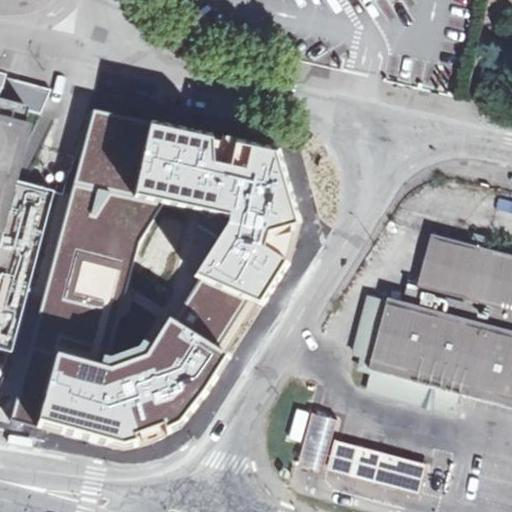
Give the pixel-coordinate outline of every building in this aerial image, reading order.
[(0,348),(18,353),(58,192),(12,180),(30,111),(43,114),(54,90),(0,76),(0,348)] [(313,175),(303,153),(301,152),(280,136),(154,106),(109,96),(86,183),(44,348),(26,417),(83,435),(87,436),(115,443),(146,443),(157,441),(172,439),(189,429),(236,357),(244,344),(268,309),(294,269),(311,240),(317,216),(318,197),(313,175)] [(511,397),(511,259),(431,239),(419,285),(406,282),(401,303),(391,300),(375,362),(484,390),(511,397)] [(362,362),(372,365),(387,307),(365,302),(351,359),(362,362)] [(450,419),(457,387),(372,365),(370,377),(366,396),(450,419)] [(419,494),(427,463),(360,446),(334,439),(338,420),(311,413),(298,463),(326,470),(353,477),(419,494)] [(8,435),(5,443),(28,449),(30,442),(8,435)]
